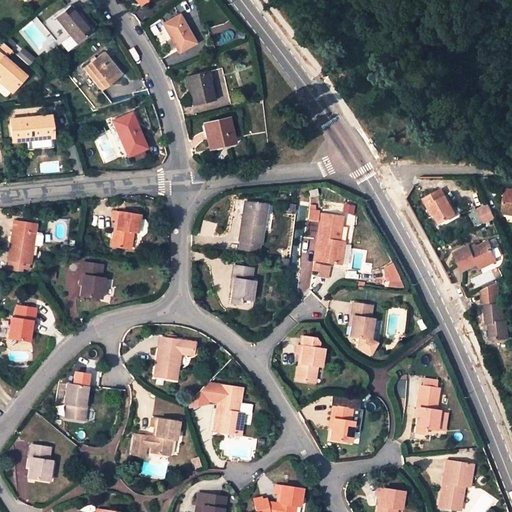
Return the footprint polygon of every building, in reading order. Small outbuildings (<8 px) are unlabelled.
[(50,41),(52,42),(62,34),(69,43),(86,29),(73,12),(67,3),(45,21),(53,31),(49,35),(52,39),(50,41)] [(73,12),(86,29),(90,25),(77,9),(73,12)] [(191,37),(175,9),(159,18),(175,46),(191,37)] [(62,34),(52,42),(59,51),(69,43),(62,34)] [(2,41),(0,43),(0,46),(6,52),(10,48),(3,42),(2,41)] [(23,48),(16,55),(29,66),(35,59),(23,48)] [(118,72),(100,49),(81,65),(98,88),(118,72)] [(3,56),(0,53),(0,80),(8,88),(22,73),(3,56)] [(202,67),(182,71),(189,102),(210,97),(202,67)] [(227,98),(223,83),(214,85),(217,100),(227,98)] [(0,91),(7,98),(11,94),(0,85),(0,91)] [(128,110),(110,117),(124,152),(126,151),(129,157),(141,152),(139,146),(142,145),(128,110)] [(47,112),(8,116),(10,137),(49,133),(47,112)] [(224,114),(200,119),(204,145),(228,140),(224,114)] [(426,198),(431,206),(434,204),(439,213),(444,221),(460,213),(449,195),(448,196),(443,188),(426,198)] [(238,241),(260,244),(264,212),(258,211),(259,204),(243,202),(238,241)] [(479,210),(485,223),(498,217),(491,203),(479,210)] [(355,206),(345,205),(343,213),(354,214),(355,206)] [(321,211),(310,210),(309,220),(320,221),(321,211)] [(138,215),(112,211),(111,220),(117,221),(116,230),(114,230),(111,245),(129,248),(132,232),(136,233),(137,227),(140,227),(142,226),(142,222),(141,220),(138,219),(138,215)] [(320,243),(317,242),(314,259),(340,263),(344,241),(337,240),(341,217),(321,214),(318,236),(321,236),(320,243)] [(38,232),(34,231),(28,230),(29,224),(14,221),(8,260),(14,261),(13,268),(21,269),(21,266),(24,267),(25,262),(29,263),(32,245),(37,246),(42,243),(43,236),(38,232)] [(481,262),(482,264),(498,257),(495,249),(496,248),(491,238),(473,247),(472,244),(457,251),(466,269),(481,262)] [(259,253),(260,244),(238,241),(237,251),(259,253)] [(500,260),(498,257),(482,264),(483,267),(500,260)] [(99,267),(81,264),(79,276),(81,277),(78,297),(98,300),(101,280),(98,279),(99,267)] [(252,268),(233,265),(232,278),(234,278),(231,303),(240,305),(241,299),(252,300),(253,288),(250,287),(252,268)] [(504,279),(487,287),(488,302),(506,301),(504,279)] [(371,304),(353,301),(351,313),(353,313),(350,334),(360,336),(370,337),(373,317),(369,317),(371,304)] [(506,303),(488,305),(490,321),(492,321),(494,338),(511,337),(510,320),(507,320),(506,303)] [(35,308),(17,305),(15,318),(12,317),(8,338),(28,340),(31,320),(33,320),(35,308)] [(176,378),(180,353),(182,339),(160,335),(154,374),(176,378)] [(315,338),(303,336),(302,345),(297,344),(296,354),(302,355),(301,364),(299,364),(297,379),(315,381),(317,366),(321,367),(323,348),(317,347),(317,341),(315,338)] [(370,337),(360,336),(358,346),(372,354),(377,344),(370,337)] [(182,339),(180,353),(194,355),(196,341),(182,339)] [(209,381),(185,404),(186,407),(208,411),(209,406),(216,407),(219,382),(209,381)] [(86,386),(66,382),(63,402),(67,403),(65,416),(82,419),(85,406),(83,406),(86,386)] [(216,407),(216,408),(220,408),(219,415),(215,414),(213,430),(239,433),(242,411),(237,410),(239,386),(219,382),(216,407)] [(440,387),(421,385),(418,406),(420,407),(417,432),(427,433),(427,428),(439,430),(440,416),(436,416),(440,387)] [(360,409),(361,398),(333,394),(332,405),(335,405),(333,418),(335,418),(332,438),(351,442),(354,421),(351,421),(353,408),(360,409)] [(360,409),(353,408),(351,421),(358,422),(360,409)] [(177,420),(151,417),(150,427),(156,427),(155,433),(153,433),(153,435),(134,432),(131,452),(144,454),(145,444),(152,445),(151,451),(169,454),(171,439),(175,439),(177,420)] [(49,446),(31,444),(30,456),(32,456),(29,477),(49,480),(51,460),(48,460),(49,446)] [(446,459),(444,475),(448,476),(447,482),(443,482),(439,507),(459,510),(463,486),(468,486),(472,464),(446,459)] [(304,485),(278,482),(277,492),(282,492),(281,502),(279,501),(277,511),(296,511),(297,507),(301,508),(304,485)] [(405,490),(379,486),(378,495),(384,496),(383,505),(380,505),(379,511),(397,511),(399,507),(403,508),(405,490)] [(197,492),(195,503),(222,507),(223,496),(197,492)] [(255,495),(258,511),(277,511),(279,501),(276,501),(269,500),(268,495),(263,496),(263,494),(255,495)] [(220,511),(222,507),(195,503),(194,511),(220,511)]
